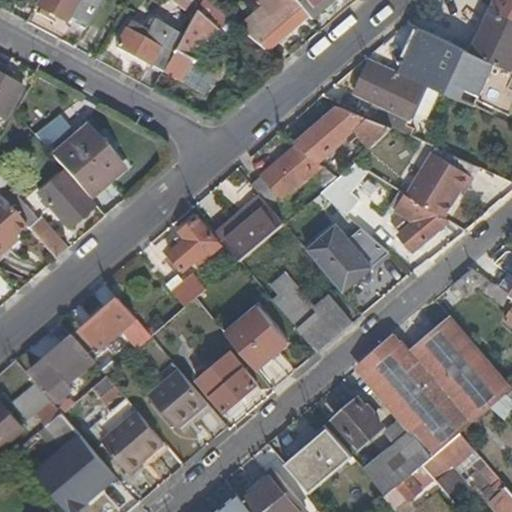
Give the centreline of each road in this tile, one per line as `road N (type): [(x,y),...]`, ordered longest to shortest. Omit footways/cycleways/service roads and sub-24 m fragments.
road 1 (residential): [(511,222),(165,511)]
road 2 (residential): [(222,152),(0,337)]
road 3 (residential): [(0,30),(222,152)]
road 4 (residential): [(399,0),(222,152)]
